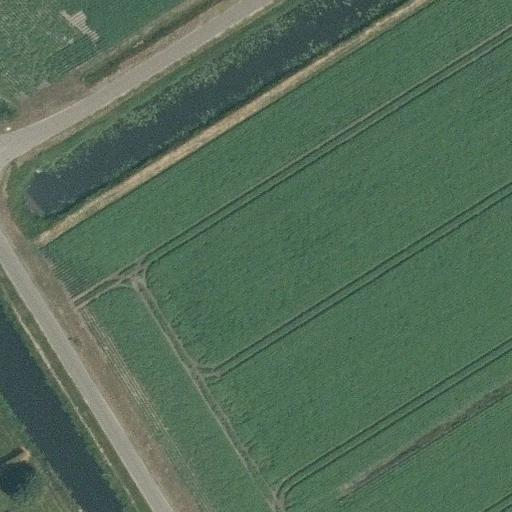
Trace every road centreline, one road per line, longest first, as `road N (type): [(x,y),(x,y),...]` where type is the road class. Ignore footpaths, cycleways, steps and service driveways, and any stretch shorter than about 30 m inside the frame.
road 1 (unclassified): [(166,511),(0,240)]
road 2 (unclassified): [(0,156),(252,0)]
